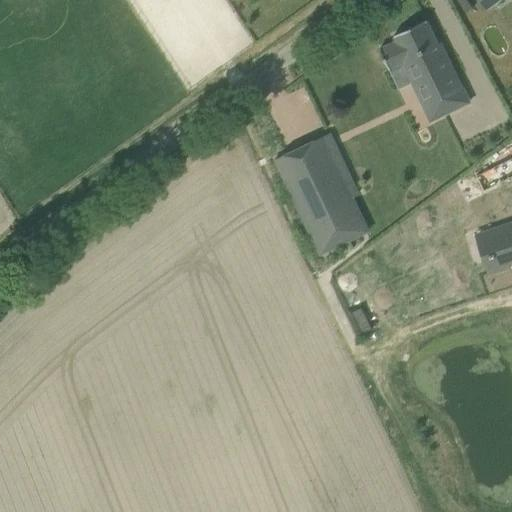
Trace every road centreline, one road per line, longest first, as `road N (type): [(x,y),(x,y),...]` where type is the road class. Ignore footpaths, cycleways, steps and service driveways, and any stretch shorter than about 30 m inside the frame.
road 1 (unclassified): [(0,274),(368,0)]
road 2 (track): [(511,304),(452,312),(408,329),(384,343),(381,371)]
